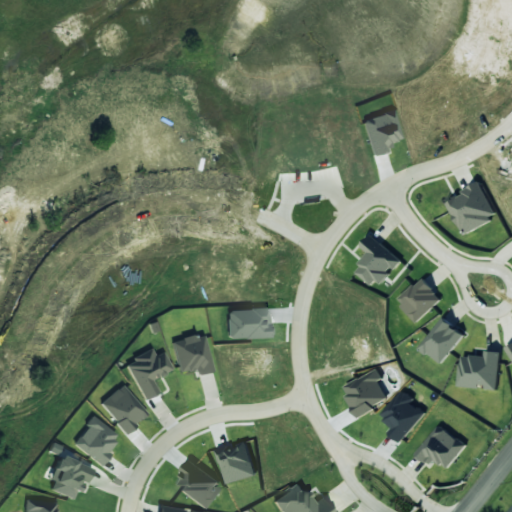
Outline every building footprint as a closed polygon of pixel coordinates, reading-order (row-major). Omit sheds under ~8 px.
[(449,202),(464,233),(498,217),(481,181),(462,190),(464,195),(449,202)] [(355,271),(376,288),(393,267),(396,269),(403,260),(371,234),(362,246),(370,253),(355,271)] [(443,298),(423,277),(398,300),(417,322),(443,298)] [(466,334),(444,317),(420,346),(441,364),(466,334)] [(170,341),(178,372),(194,368),(196,375),(212,372),(203,333),(170,341)] [(162,352),(153,356),(151,350),(124,362),(142,400),(157,393),(151,380),(171,370),(162,352)] [(501,351),(486,350),(485,356),(461,354),(459,386),(482,388),(482,387),(499,388),(501,351)] [(125,432),(147,411),(121,384),(99,405),(125,432)] [(99,464),(119,435),(91,416),(71,445),(99,464)] [(447,468),(467,446),(442,424),(416,452),(430,465),(436,458),(447,468)] [(48,490),(72,499),(79,480),(84,482),(90,467),(57,455),(48,480),(52,481),(48,490)] [(274,500),(281,511),(329,511),(320,498),(313,502),(301,483),(274,500)] [(55,511),(56,502),(25,499),(23,511),(55,511)]
